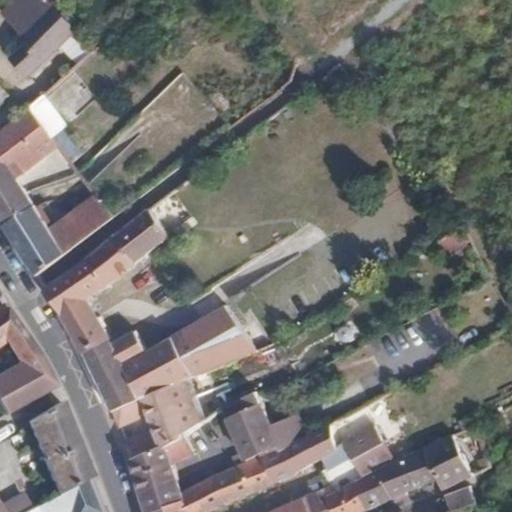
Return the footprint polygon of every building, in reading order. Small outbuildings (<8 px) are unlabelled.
[(29,31),(52,9),(43,0),(14,0),(6,8),(29,31)] [(6,8),(0,13),(23,36),(29,31),(6,8)] [(30,74),(74,30),(52,9),(29,31),(23,36),(22,52),(15,59),(30,74)] [(0,106),(9,100),(0,89),(0,106)] [(45,93),(30,106),(53,139),(70,125),(45,93)] [(53,139),(30,106),(0,131),(0,208),(26,192),(15,175),(56,144),(53,139)] [(26,192),(0,208),(0,217),(0,218),(4,224),(34,204),(30,198),(26,192)] [(95,230),(113,217),(96,195),(69,216),(85,238),(95,230)] [(34,204),(4,224),(35,276),(85,238),(69,216),(50,230),(34,204)] [(169,233),(150,208),(105,242),(44,287),(61,315),(85,299),(104,287),(109,283),(114,279),(127,268),(169,233)] [(85,299),(61,315),(67,326),(71,333),(96,316),(92,310),(85,299)] [(1,305),(0,305),(0,343),(3,341),(19,331),(1,305)] [(144,355),(148,364),(232,315),(226,307),(146,351),(147,353),(144,355)] [(110,410),(179,385),(257,350),(232,315),(148,364),(144,355),(147,353),(146,351),(143,346),(134,331),(112,343),(96,316),(71,333),(83,353),(87,359),(93,372),(110,410)] [(37,357),(19,331),(3,341),(18,366),(0,376),(0,410),(5,418),(54,388),(36,359),(37,357)] [(123,441),(130,459),(178,438),(171,405),(186,400),(179,385),(110,410),(117,426),(149,414),(152,428),(123,441)] [(257,393),(256,390),(222,406),(229,420),(262,403),(257,393)] [(41,414),(27,422),(29,427),(50,483),(83,465),(59,402),(41,414)] [(262,403),(229,420),(233,429),(236,437),(271,419),(267,412),(262,403)] [(248,461),(309,434),(298,414),(275,428),(271,419),(236,437),(248,461)] [(337,448),(331,424),(309,434),(248,461),(196,486),(209,511),(296,472),(319,459),(332,450),(337,448)] [(379,468),(392,463),(379,434),(378,432),(374,425),(346,443),(351,455),(354,454),(369,445),(379,468)] [(130,459),(140,493),(177,476),(173,464),(195,453),(185,434),(178,438),(130,459)] [(471,474),(454,434),(423,448),(436,478),(441,488),(465,477),(471,474)] [(481,441),(463,449),(474,475),(492,468),(481,441)] [(364,475),(379,468),(369,445),(354,454),(364,475)] [(436,478),(423,448),(392,463),(379,468),(393,498),(436,478)] [(325,469),(336,463),(338,462),(332,450),(319,459),(325,469)] [(329,485),(333,492),(344,488),(336,463),(325,469),(320,471),(329,485)] [(55,496),(89,479),(83,465),(50,483),(55,496)] [(379,505),(393,498),(379,468),(364,475),(359,478),(372,508),(379,505)] [(143,501),(146,511),(148,511),(183,497),(181,493),(179,485),(177,476),(140,493),(143,501)] [(363,511),(372,508),(359,478),(347,483),(347,486),(344,488),(333,492),(329,494),(334,511),(363,511)] [(101,511),(89,479),(55,496),(35,506),(37,511),(101,511)] [(451,511),(474,501),(475,500),(468,484),(444,495),(451,511)] [(334,511),(329,494),(333,492),(329,485),(270,511),(334,511)] [(183,497),(190,511),(207,511),(209,511),(196,486),(181,493),(183,497)] [(0,505),(0,511),(23,511),(20,506),(25,503),(20,495),(0,505)] [(148,511),(190,511),(183,497),(148,511)] [(23,511),(24,511),(28,510),(25,503),(20,506),(23,511)]
